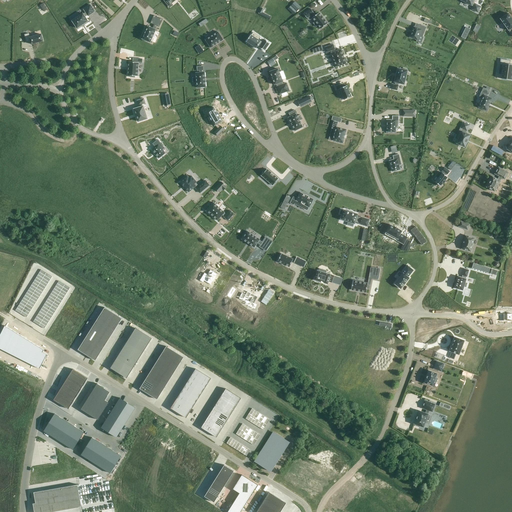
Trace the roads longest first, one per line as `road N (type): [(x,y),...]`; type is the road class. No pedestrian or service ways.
road 1 (unclassified): [(411,314),(341,305),(244,265),(182,214),(117,143)]
road 2 (unclassified): [(308,511),(64,352)]
road 3 (unclassified): [(319,511),(382,435),(409,357),(411,314)]
road 4 (unclassified): [(281,155),(240,62),(224,62),(223,85),(236,112),(273,150)]
road 5 (unclassified): [(64,352),(37,416),(23,511)]
road 6 (unclassified): [(417,214),(452,199),(511,108)]
